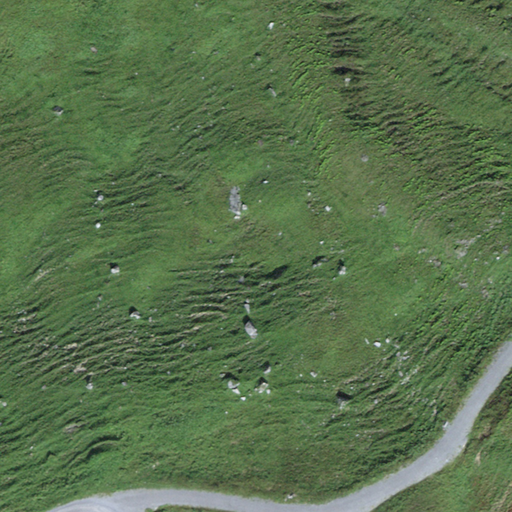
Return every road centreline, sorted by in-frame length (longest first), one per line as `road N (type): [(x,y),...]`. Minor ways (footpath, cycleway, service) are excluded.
road 1 (track): [(347,511),(440,457),(511,357)]
road 2 (track): [(105,511),(154,498),(262,511)]
